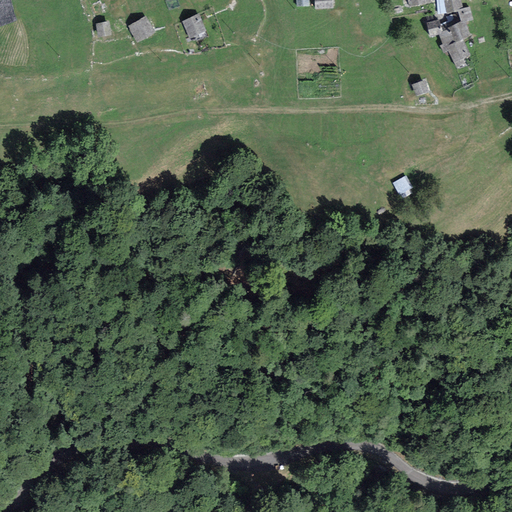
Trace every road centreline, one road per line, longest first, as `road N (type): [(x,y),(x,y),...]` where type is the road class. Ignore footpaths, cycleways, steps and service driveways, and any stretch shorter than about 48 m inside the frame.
road 1 (unclassified): [(6,511),(74,448),(141,440),(222,462),(366,447),(445,489),(511,473)]
road 2 (track): [(511,93),(437,115),(346,105),(0,122)]
